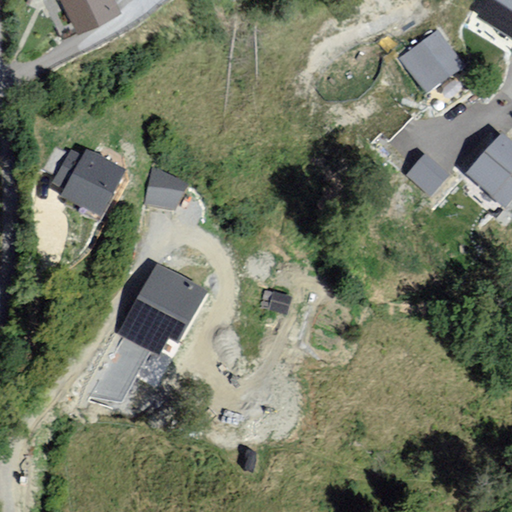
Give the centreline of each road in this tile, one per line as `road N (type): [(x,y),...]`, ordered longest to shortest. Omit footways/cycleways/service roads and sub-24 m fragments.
road 1 (track): [(160,240),(127,299),(31,423),(11,463),(5,511)]
road 2 (residential): [(0,328),(0,130)]
